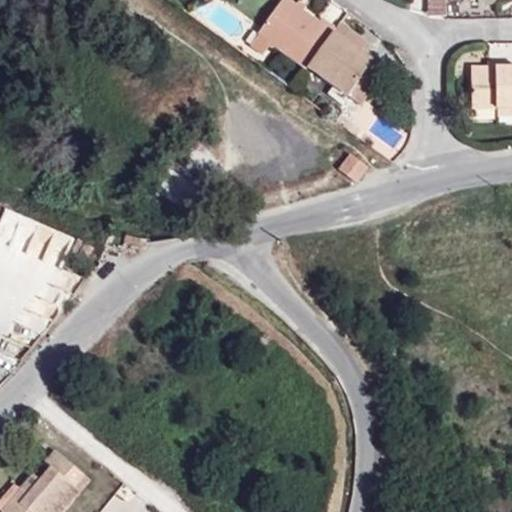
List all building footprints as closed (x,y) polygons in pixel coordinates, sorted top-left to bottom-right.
[(327,31),(329,27),(317,18),(313,23),(298,12),(290,7),(280,0),(277,0),(248,41),(267,55),(295,76),(297,72),(327,31)] [(423,0),(423,16),(441,16),(441,0),(423,0)] [(290,7),(298,12),(300,8),(293,3),(290,7)] [(329,27),(327,31),(357,51),(361,45),(332,24),(329,27)] [(348,84),(363,65),(359,62),(364,56),(357,51),(327,31),(297,72),(336,100),(348,84)] [(259,66),(267,55),(248,41),(240,52),(259,66)] [(368,58),(364,56),(359,62),(363,65),(368,58)] [(511,115),(511,64),(495,65),(472,65),(473,108),(496,107),(499,116),(511,115)] [(373,73),(363,65),(348,84),(358,92),(373,73)] [(347,108),(358,92),(348,84),(336,100),(347,108)] [(356,184),(368,168),(350,154),(338,170),(356,184)] [(64,487),(73,477),(40,450),(30,464),(38,470),(28,481),(17,495),(7,507),(1,502),(0,504),(0,511),(56,511),(72,493),(64,487)] [(23,477),(12,490),(17,495),(28,481),(23,477)] [(64,487),(72,493),(80,483),(73,477),(64,487)] [(7,507),(17,495),(12,490),(1,502),(7,507)]
